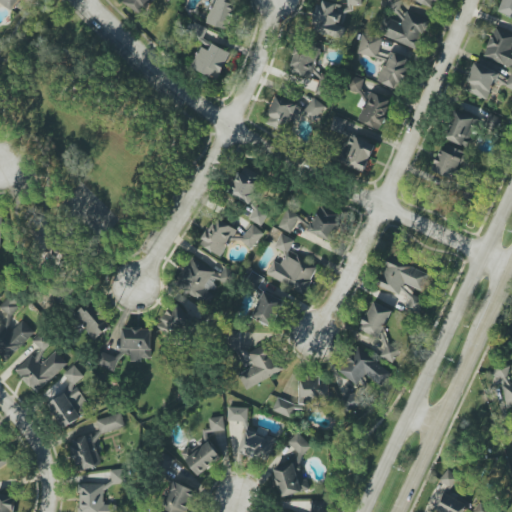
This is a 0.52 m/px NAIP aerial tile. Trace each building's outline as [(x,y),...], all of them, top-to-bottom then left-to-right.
[(0,0),(0,2),(13,10),(18,0),(0,0)] [(158,0),(159,1),(159,0),(123,0),(122,3),(143,14),(150,0),(158,0)] [(206,23),(229,30),(236,6),(227,3),(228,0),(210,0),(213,1),(206,23)] [(327,0),(320,0),(312,30),(342,39),(346,28),(339,26),(343,12),(349,14),(351,7),(327,0)] [(442,4),(441,0),(387,0),(387,20),(402,20),(402,3),(442,4)] [(511,0),(502,0),(499,12),(511,17),(511,0)] [(417,49),(428,19),(407,11),(403,24),(385,17),(379,34),(417,49)] [(483,55),(511,67),(511,33),(495,27),(483,55)] [(378,57),(381,37),(361,34),(358,54),(378,57)] [(231,52),(212,44),(210,50),(200,46),(191,68),(219,79),(231,52)] [(319,55),(297,47),(289,71),(310,79),(319,55)] [(411,60),(390,51),(377,81),(398,90),(411,60)] [(464,90),(488,100),(499,72),(475,62),(464,90)] [(331,77),(321,74),(315,94),(326,97),(331,77)] [(364,79),(352,76),(349,91),(361,94),(364,79)] [(382,129),(391,99),(369,92),(359,123),(382,129)] [(265,121),(285,132),(299,105),(278,94),(265,121)] [(326,106),(314,98),(302,113),(314,122),(326,106)] [(445,139),(469,148),(481,120),(456,110),(445,139)] [(348,120),(335,116),(330,129),(343,134),(348,120)] [(364,174),(376,144),(350,134),(339,164),(364,174)] [(465,150),(441,143),(433,172),(456,179),(465,150)] [(263,225),(269,210),(253,204),(264,175),(240,166),(228,196),(255,206),(250,220),(263,225)] [(331,242),(343,215),(320,205),(308,231),(331,242)] [(292,233),(299,214),(286,210),(279,228),(292,233)] [(221,257),(237,231),(216,218),(200,243),(221,257)] [(264,234),(253,224),(240,239),(251,249),(264,234)] [(266,277),(306,294),(318,265),(288,253),(294,240),(280,234),(274,248),(285,253),(281,264),(273,260),(266,277)] [(229,286),(237,273),(225,267),(221,274),(191,257),(175,286),(207,304),(220,281),(229,286)] [(423,291),(429,272),(389,258),(379,287),(400,294),(403,284),(423,291)] [(273,326),(283,300),(263,292),(253,319),(273,326)] [(22,302),(12,294),(0,308),(11,316),(22,302)] [(178,340),(200,309),(180,295),(159,326),(178,340)] [(407,309),(419,315),(425,301),(413,295),(407,309)] [(111,326),(104,319),(107,317),(92,300),(74,317),(95,341),(111,326)] [(393,310),(373,301),(360,329),(379,338),(393,310)] [(0,326),(0,325),(0,354),(7,362),(35,332),(22,320),(9,334),(0,326)] [(152,329),(122,327),(121,355),(98,354),(98,367),(117,368),(117,358),(151,360),(152,329)] [(33,341),(43,351),(53,342),(43,331),(33,341)] [(380,356),(392,363),(401,350),(384,340),(382,344),(386,346),(380,356)] [(247,354),(254,367),(239,375),(246,390),(281,371),(266,344),(247,354)] [(391,373),(358,348),(340,372),(356,385),(364,375),(380,387),(391,373)] [(68,364),(55,351),(41,365),(31,355),(15,371),(36,393),(68,364)] [(511,408),(511,377),(510,363),(494,366),(495,377),(500,377),(505,409),(511,408)] [(48,402),(63,428),(88,414),(83,406),(87,404),(74,383),(83,378),(76,365),(64,373),(73,387),(48,402)] [(300,403),(329,402),(328,377),(299,378),(300,403)] [(289,417),(295,405),(278,397),(272,410),(289,417)] [(248,408),(228,407),(228,421),(248,422),(248,408)] [(120,412),(96,421),(102,435),(126,426),(120,412)] [(206,433),(225,431),(223,416),(209,418),(210,429),(206,429),(206,433)] [(276,437),(247,427),(239,452),(267,462),(276,437)] [(288,442),(301,457),(312,446),(298,432),(288,442)] [(100,466),(94,435),(71,439),(77,471),(100,466)] [(184,454),(196,475),(222,461),(209,439),(184,454)] [(281,497),(310,490),(307,479),(300,481),(295,463),(273,469),(281,497)] [(450,489),(459,478),(448,469),(439,480),(450,489)] [(113,484),(125,483),(124,472),(112,474),(113,484)] [(164,510),(169,511),(188,511),(196,489),(173,482),(164,510)] [(115,511),(115,505),(105,505),(104,484),(79,484),(79,511),(115,511)] [(14,511),(18,497),(0,492),(0,511),(14,511)] [(435,511),(436,511),(464,511),(468,503),(442,493),(435,511)] [(473,511),(492,511),(494,509),(480,501),(473,511)]
